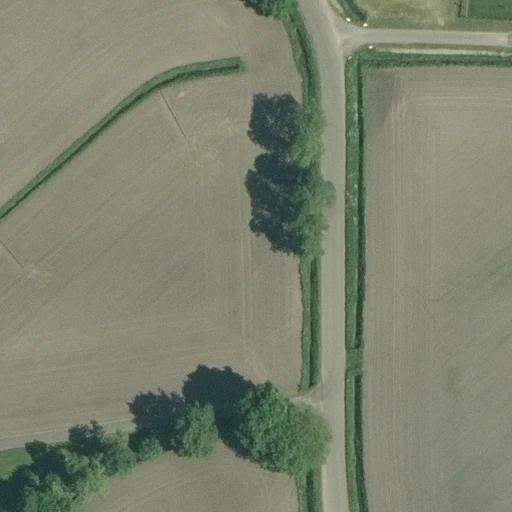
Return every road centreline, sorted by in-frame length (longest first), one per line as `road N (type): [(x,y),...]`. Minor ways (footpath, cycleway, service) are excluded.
road 1 (unclassified): [(333,399),(333,100),(322,45)]
road 2 (unclassified): [(0,445),(333,399)]
road 3 (unclassified): [(511,42),(348,37),(322,45)]
